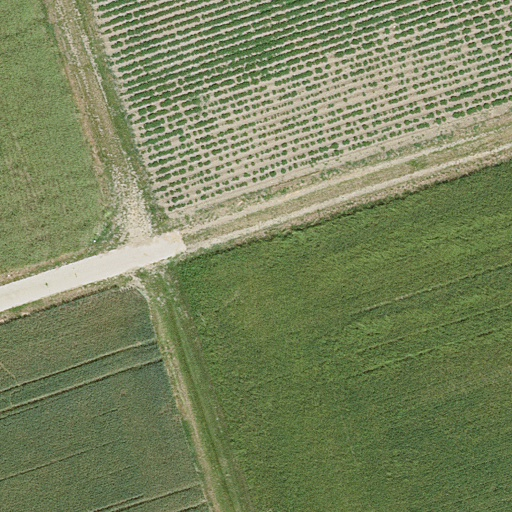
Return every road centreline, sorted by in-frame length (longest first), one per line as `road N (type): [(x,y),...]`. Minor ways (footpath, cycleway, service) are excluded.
road 1 (track): [(65,0),(227,511)]
road 2 (track): [(511,132),(148,251)]
road 3 (track): [(0,300),(148,251)]
